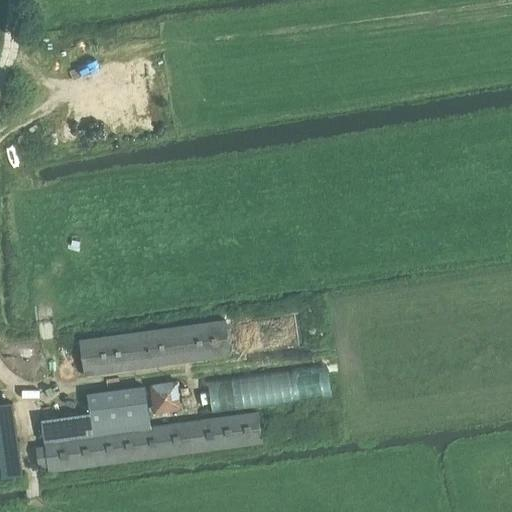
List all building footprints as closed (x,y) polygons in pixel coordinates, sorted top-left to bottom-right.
[(141,84),(147,127),(168,124),(161,81),(141,84)] [(81,339),(84,374),(230,354),(225,320),(81,339)] [(332,366),(264,368),(265,399),(333,397),(332,366)] [(213,406),(265,405),(264,375),(212,376),(213,406)] [(153,413),(183,409),(180,380),(150,384),(153,413)] [(36,446),(39,468),(48,467),(49,472),(262,443),(258,412),(151,426),(149,416),(145,386),(88,394),(90,412),(42,419),(45,445),(36,446)] [(0,464),(2,478),(23,475),(13,401),(0,403),(0,464)]
